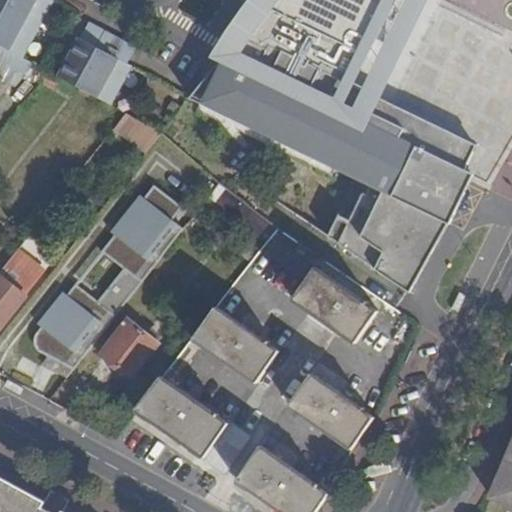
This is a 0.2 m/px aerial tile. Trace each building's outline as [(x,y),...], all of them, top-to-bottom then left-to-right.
[(0,0),(0,45),(23,58),(54,1),(51,0),(0,0)] [(374,188),(450,224),(451,225),(475,175),(466,170),(478,145),(376,96),(347,82),(361,53),(368,57),(395,0),(261,0),(236,35),(238,37),(228,56),(227,54),(191,99),(374,188)] [(395,0),(368,57),(361,53),(347,82),(376,96),(421,0),(395,0)] [(79,38),(58,77),(61,79),(111,106),(132,67),(127,64),(136,48),(89,23),(81,39),(79,38)] [(0,68),(3,70),(0,76),(17,86),(26,73),(33,64),(23,58),(0,45),(0,68)] [(50,72),(33,64),(26,73),(42,82),(50,72)] [(50,72),(42,82),(55,89),(61,79),(58,77),(50,72)] [(127,114),(116,128),(148,152),(162,134),(127,114)] [(174,217),(184,204),(157,183),(144,199),(140,196),(117,225),(122,229),(106,249),(129,267),(103,302),(79,283),(68,298),(63,295),(45,318),(50,321),(37,338),(36,340),(36,343),(36,346),(38,348),(40,351),(75,370),(184,229),(174,217)] [(241,221),(251,207),(220,183),(212,194),(219,200),(217,202),(241,221)] [(450,224),(374,188),(370,196),(366,195),(339,244),(411,293),(424,270),(433,254),(450,224)] [(278,229),(251,207),(241,221),(262,237),(268,242),(278,229)] [(252,263),(268,242),(262,237),(255,246),(251,243),(242,255),(252,263)] [(105,254),(85,287),(105,299),(124,266),(105,254)] [(26,292),(43,271),(22,255),(4,279),(2,277),(0,279),(0,328),(1,329),(28,294),(26,292)] [(379,312),(317,268),(294,300),(356,344),(379,312)] [(280,352),(218,308),(195,340),(258,384),(280,352)] [(160,344),(129,320),(102,354),(134,378),(160,344)] [(169,370),(173,373),(190,351),(186,348),(169,370)] [(290,406),(353,450),(375,418),(313,375),(290,406)] [(162,378),(138,409),(219,466),(222,461),(226,460),(231,464),(248,438),(162,378)] [(511,447),(501,472),(509,477),(496,500),(511,509),(511,447)] [(317,511),(329,495),(262,448),(239,480),(284,511),(317,511)] [(342,458),(329,483),(334,486),(347,461),(342,458)] [(222,461),(219,466),(226,471),(231,464),(226,460),(222,461)] [(491,497),(496,500),(509,477),(501,472),(491,497)] [(63,511),(67,507),(58,502),(48,496),(45,502),(0,477),(0,511),(63,511)] [(70,501),(51,491),(48,496),(58,502),(67,507),(70,501)]
